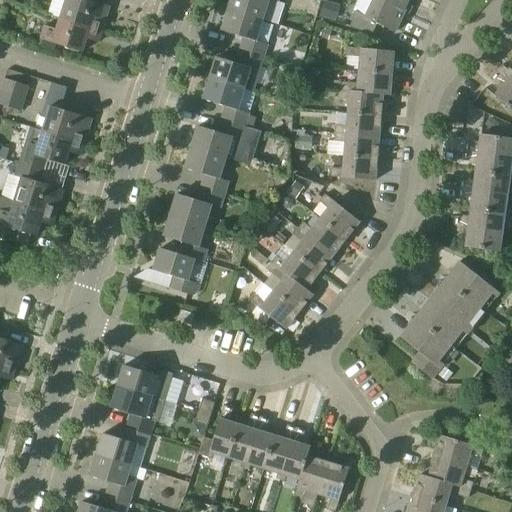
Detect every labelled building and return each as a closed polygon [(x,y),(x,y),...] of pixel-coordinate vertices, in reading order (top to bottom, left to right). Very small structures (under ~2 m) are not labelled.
[(87,0),(53,0),(49,14),(60,18),(60,19),(98,31),(102,32),(110,7),(90,1),(87,0)] [(278,3),(279,0),(231,0),(228,10),(263,20),(279,25),(285,5),(278,3)] [(404,14),(376,0),(373,0),(365,17),(355,12),(350,28),(372,35),(377,24),(395,33),(404,14)] [(376,0),(404,14),(410,0),(376,0)] [(320,18),(333,21),(337,5),(324,1),(320,18)] [(257,42),(263,20),(228,10),(221,32),(244,38),(241,51),(264,58),(268,46),(257,42)] [(94,42),(98,31),(60,19),(57,30),(45,26),(41,40),(82,53),(86,40),(94,42)] [(359,71),(392,74),(394,52),(346,48),(345,57),(360,58),(359,71)] [(259,72),(264,58),(241,51),(236,64),(216,58),(210,79),(245,89),(253,92),(259,72)] [(511,73),(502,65),(496,72),(511,85),(511,73)] [(390,96),(392,74),(359,71),(357,84),(339,83),(338,91),(383,95),(390,96)] [(511,85),(496,72),(490,79),(501,88),(494,96),(511,110),(511,85)] [(238,111),(245,89),(210,79),(203,101),(226,107),(222,120),(246,127),(250,114),(238,111)] [(0,92),(24,99),(28,89),(4,81),(0,92)] [(60,110),(67,88),(53,84),(42,118),(46,119),(42,131),(80,144),(84,145),(92,120),(60,110)] [(338,91),(324,90),(328,98),(338,99),(349,100),(348,113),(381,116),(383,95),(338,91)] [(0,105),(20,112),(24,99),(0,92),(0,105)] [(379,138),(381,116),(348,113),(347,126),(336,125),(335,134),(379,138)] [(256,130),(246,127),(222,120),(218,133),(198,127),(192,148),(226,158),(240,163),(246,142),(252,144),(256,130)] [(80,144),(42,131),(30,128),(27,139),(19,164),(44,172),(48,161),(65,166),(69,152),(77,155),(80,144)] [(377,159),(379,138),(335,134),(333,155),(377,159)] [(464,152),(511,158),(511,139),(481,135),(479,144),(466,143),(464,152)] [(311,150),(311,144),(312,137),(305,136),(297,136),(296,149),(310,150),(311,150)] [(220,179),(226,158),(192,148),(185,169),(205,175),(201,188),(225,195),(229,182),(220,179)] [(511,173),(510,173),(511,160),(511,158),(464,152),(463,161),(477,163),(476,173),(511,177),(511,173)] [(375,181),(377,159),(333,155),(331,177),(375,181)] [(41,184),(44,172),(19,164),(16,177),(21,179),(14,202),(52,214),(52,215),(56,216),(63,191),(41,184)] [(511,177),(476,173),(474,182),(460,180),(459,189),(507,196),(507,195),(511,195),(511,177)] [(221,208),(225,195),(201,188),(197,201),(177,195),(171,216),(205,226),(212,205),(221,208)] [(505,210),(507,196),(459,189),(458,198),(472,200),(470,210),(511,215),(511,211),(505,210)] [(320,219),(346,240),(360,222),(325,195),(320,202),(328,209),(320,219)] [(52,214),(14,202),(0,197),(0,237),(27,246),(31,235),(36,237),(40,223),(48,226),(52,215),(52,214)] [(510,220),(511,215),(470,210),(469,219),(455,217),(454,226),(502,233),(504,219),(510,220)] [(195,260),(204,263),(207,250),(199,247),(205,226),(171,216),(164,237),(184,243),(180,255),(195,260)] [(333,257),(346,240),(320,219),(312,229),(303,223),(298,229),(333,257)] [(500,251),(502,233),(454,226),(453,236),(467,238),(465,248),(488,251),(486,260),(504,263),(506,252),(500,251)] [(320,274),(333,257),(298,229),(293,235),(302,242),(294,253),(320,274)] [(173,277),(170,289),(193,296),(197,284),(204,263),(195,260),(180,255),(160,249),(153,271),(173,277)] [(306,290),(307,290),(320,274),(294,253),(285,263),(277,256),(271,263),(306,290)] [(485,313),(498,297),(500,294),(460,262),(451,273),(449,272),(445,277),(447,278),(444,281),(452,287),(480,309),(485,313)] [(313,295),(307,290),(306,290),(271,263),(266,269),(281,282),(273,292),(300,312),(313,295)] [(485,313),(480,309),(452,287),(446,294),(439,289),(430,300),(470,331),(485,313)] [(286,330),(300,312),(273,292),(266,302),(256,295),(251,302),(286,330)] [(455,350),(470,331),(430,300),(421,311),(428,316),(422,324),(455,350)] [(263,327),(271,318),(260,309),(253,318),(263,327)] [(192,326),(195,315),(181,310),(177,322),(192,326)] [(432,380),(455,350),(422,324),(417,332),(409,326),(400,338),(420,353),(411,363),(432,380)] [(0,364),(11,368),(11,369),(15,370),(22,345),(0,338),(0,364)] [(0,377),(8,380),(11,369),(11,368),(0,364),(0,377)] [(150,367),(148,373),(124,366),(117,387),(165,402),(173,374),(150,367)] [(127,427),(150,434),(154,422),(158,423),(165,402),(117,387),(111,408),(131,414),(127,427)] [(215,403),(202,399),(195,423),(208,427),(215,403)] [(228,458),(238,425),(229,422),(233,409),(224,406),(213,441),(204,438),(199,455),(213,459),(214,454),(228,458)] [(244,469),(260,417),(251,414),(247,428),(238,425),(228,458),(242,462),(240,468),(244,469)] [(264,469),(274,436),(265,433),(269,420),(260,417),(244,469),(248,471),(250,465),(264,469)] [(280,481),(296,428),(287,426),(283,439),(274,436),(264,469),(278,474),(276,479),(280,481)] [(146,448),(150,434),(127,427),(123,440),(103,434),(96,455),(131,466),(137,445),(146,448)] [(282,481),(280,487),(296,492),(299,480),(300,480),(308,457),(311,447),(301,444),(305,431),(296,428),(280,481),(282,481)] [(434,457),(466,467),(470,454),(481,457),(483,449),(441,436),(434,457)] [(128,476),(131,466),(96,455),(90,476),(110,482),(106,495),(129,502),(136,479),(128,476)] [(318,495),(328,463),(308,457),(300,480),(299,480),(296,492),(294,499),(302,501),(305,491),(318,495)] [(462,480),(466,467),(434,457),(428,477),(471,491),(473,483),(462,480)] [(328,463),(318,495),(331,498),(327,509),(336,511),(349,469),(328,463)] [(428,477),(420,475),(414,496),(446,506),(450,493),(468,499),(471,491),(428,477)] [(126,511),(129,502),(106,495),(102,508),(82,502),(78,511),(126,511)] [(444,511),(446,506),(414,496),(408,511),(444,511)]
